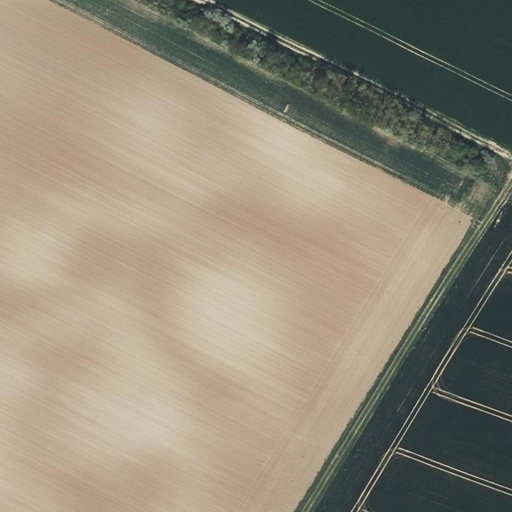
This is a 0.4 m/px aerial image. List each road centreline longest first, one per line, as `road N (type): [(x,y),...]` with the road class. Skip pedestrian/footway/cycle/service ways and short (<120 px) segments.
road 1 (track): [(511,180),(309,511)]
road 2 (track): [(189,0),(511,161)]
